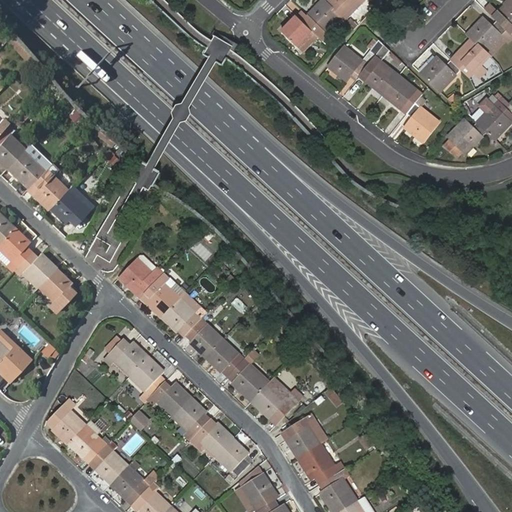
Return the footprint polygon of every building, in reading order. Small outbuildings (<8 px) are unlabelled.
[(327,3),(323,0),(303,21),(312,31),(319,38),(322,40),(326,36),(324,33),(341,17),(327,3)] [(329,0),(327,3),(341,17),(344,20),(364,0),(329,0)] [(511,0),(510,0),(507,4),(509,6),(507,8),(506,7),(499,14),(495,18),(497,21),(508,31),(511,26),(511,0)] [(491,5),(487,10),(495,18),(499,14),(491,5)] [(303,21),(297,15),(281,31),(297,46),(312,31),(303,21)] [(484,18),(468,35),(473,40),(491,57),(495,53),(490,48),(501,37),(506,42),(508,44),(511,40),(511,35),(508,31),(497,21),(491,27),(484,18)] [(304,53),(319,38),(312,31),(297,46),(304,53)] [(495,53),(506,42),(501,37),(490,48),(495,53)] [(473,40),(452,61),(462,71),(469,78),(474,74),(480,79),(487,72),(482,66),(491,57),(473,40)] [(360,77),(386,47),(385,46),(380,41),(362,62),(345,48),(328,67),(345,82),(349,77),(353,72),(360,77)] [(384,97),(399,78),(383,64),(393,53),(386,47),(360,77),(384,97)] [(462,71),(452,61),(447,66),(438,58),(422,74),(441,93),(462,71)] [(349,77),(356,82),(360,77),(353,72),(349,77)] [(417,93),(399,78),(384,97),(405,115),(414,105),(409,102),(417,93)] [(487,132),(495,140),(511,122),(511,114),(506,108),(501,113),(486,99),(479,105),(486,112),(477,123),(487,132)] [(424,105),(418,100),(414,105),(405,115),(410,120),(402,129),(419,144),(436,125),(419,110),(424,105)] [(30,115),(25,111),(13,124),(18,128),(30,115)] [(487,132),(477,123),(472,127),(464,120),(447,136),(451,140),(462,151),(466,154),(487,132)] [(2,131),(0,132),(0,162),(7,169),(25,150),(8,134),(7,135),(2,131)] [(462,151),(451,140),(445,147),(456,157),(462,151)] [(104,155),(112,164),(118,158),(111,149),(104,155)] [(25,150),(7,169),(22,184),(27,179),(32,184),(44,171),(39,166),(40,165),(25,150)] [(44,171),(49,166),(44,161),(40,165),(39,166),(44,171)] [(33,194),(49,209),(67,190),(51,175),(55,171),(50,166),(49,166),(44,171),(32,184),(38,189),(33,194)] [(32,184),(28,189),(33,194),(38,189),(32,184)] [(67,190),(49,209),(65,225),(69,220),(75,225),(87,212),(82,207),(83,205),(82,205),(67,190)] [(87,200),(82,205),(83,205),(82,207),(87,212),(93,206),(87,200)] [(0,241),(14,228),(0,214),(0,241)] [(20,264),(31,252),(25,247),(30,243),(14,228),(0,241),(0,249),(12,261),(8,265),(14,270),(20,264)] [(39,286),(56,268),(40,252),(36,257),(31,252),(20,264),(25,269),(23,271),(39,286)] [(138,259),(154,274),(153,275),(158,280),(165,273),(144,255),(142,255),(138,259)] [(210,257),(206,261),(211,266),(215,262),(210,257)] [(138,259),(120,278),(135,293),(140,288),(145,294),(158,280),(153,275),(154,274),(138,259)] [(72,283),(56,268),(39,286),(55,301),(57,299),(63,305),(74,293),(68,288),(71,285),(72,283)] [(165,283),(181,298),(185,293),(165,273),(158,280),(163,285),(165,283)] [(158,280),(145,294),(150,298),(146,303),(162,318),(181,298),(165,283),(163,285),(158,280)] [(74,293),(77,290),(71,285),(68,288),(74,293)] [(181,298),(196,313),(201,308),(185,293),(181,298)] [(196,313),(181,298),(162,318),(178,333),(182,328),(188,333),(200,320),(195,315),(196,313)] [(57,299),(55,301),(51,305),(57,311),(63,305),(57,299)] [(200,320),(188,333),(193,339),(189,344),(205,359),(224,339),(208,324),(206,326),(200,320)] [(18,352),(0,334),(0,343),(14,357),(18,352)] [(225,369),(230,374),(243,361),(238,355),(239,354),(224,339),(205,359),(220,373),(225,369)] [(117,362),(133,377),(151,358),(136,343),(131,347),(126,342),(108,361),(114,366),(117,362)] [(0,343),(0,376),(7,383),(28,361),(18,352),(14,357),(0,343)] [(48,359),(56,349),(49,343),(40,353),(48,359)] [(151,358),(133,377),(148,392),(149,390),(155,396),(168,382),(163,378),(167,373),(151,358)] [(250,402),(269,382),(251,364),(249,366),(243,361),(230,374),(236,380),(232,384),(250,402)] [(275,376),(269,382),(288,400),(294,393),(275,376)] [(168,382),(155,396),(150,401),(156,406),(159,403),(174,417),(192,397),(178,384),(174,388),(168,382)] [(280,421),(294,407),(287,401),(288,400),(269,382),(250,402),(270,420),(274,415),(280,421)] [(332,387),(325,393),(338,406),(345,400),(332,387)] [(288,400),(287,401),(294,407),(304,396),(297,390),(294,393),(288,400)] [(208,412),(192,397),(174,417),(189,431),(186,435),(191,441),(209,422),(203,416),(208,412)] [(54,430),(69,444),(88,425),(73,410),(72,411),(66,406),(53,419),(59,424),(54,430)] [(142,409),(130,419),(140,431),(152,421),(142,409)] [(289,430),(311,417),(309,413),(287,428),(289,430)] [(276,426),(280,421),(274,415),(270,420),(276,426)] [(313,420),(311,417),(289,430),(291,434),(286,437),(300,459),(322,446),(309,423),(313,420)] [(215,428),(209,422),(191,441),(197,446),(201,443),(216,458),(235,438),(220,424),(215,428)] [(89,455),(95,460),(108,445),(103,441),(104,439),(88,425),(69,444),(85,459),(89,455)] [(367,432),(359,438),(367,451),(376,445),(367,432)] [(250,453),(235,438),(216,458),(231,472),(232,471),(238,477),(252,463),(246,457),(250,453)] [(96,470),(112,484),(130,465),(115,450),(119,446),(113,440),(108,445),(95,460),(101,465),(96,470)] [(318,477),(322,484),(339,474),(335,468),(336,467),(322,446),(300,459),(313,480),(318,477)] [(132,494),(137,500),(155,482),(156,480),(150,475),(146,479),(130,465),(112,484),(128,499),(132,494)] [(322,494),(333,511),(338,511),(356,501),(344,480),(349,477),(345,470),(339,474),(322,484),(327,491),(322,494)] [(276,491),(265,474),(242,487),(253,504),(254,503),(259,510),(274,500),(270,494),(276,491)] [(140,511),(165,511),(173,505),(157,490),(161,487),(155,482),(137,500),(143,505),(139,510),(140,511)] [(374,511),(364,496),(356,501),(363,511),(374,511)] [(278,507),(274,500),(259,510),(258,511),(289,511),(284,503),(278,507)] [(363,511),(356,501),(338,511),(363,511)]
